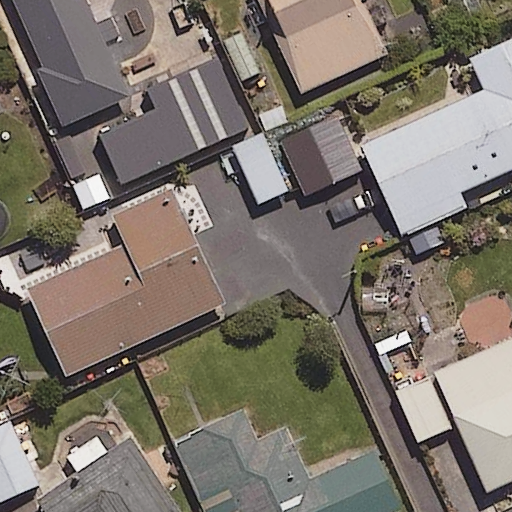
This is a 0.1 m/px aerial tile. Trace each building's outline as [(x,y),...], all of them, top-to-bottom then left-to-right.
[(4,0),(61,123),(127,92),(85,0),(4,0)] [(387,51),(365,0),(263,0),(301,87),(387,51)] [(483,85),(349,145),(356,160),(368,155),(413,257),(447,242),(435,217),(466,203),(459,188),(511,164),(511,34),(469,54),(483,85)] [(254,121),(223,50),(129,92),(139,113),(97,132),(119,181),(254,121)] [(259,130),(232,144),(261,201),(288,187),(259,130)] [(88,171),(70,131),(53,139),(84,211),(109,200),(95,168),(88,171)] [(222,300),(171,187),(114,213),(126,239),(27,285),(66,371),(222,300)] [(511,331),(510,333),(501,312),(479,322),(489,346),(396,386),(418,438),(458,421),(486,486),(511,474),(511,331)] [(255,437),(242,409),(174,439),(206,511),(385,511),(402,505),(375,446),(308,477),(284,424),(255,437)] [(0,497),(37,482),(10,420),(0,423),(0,497)] [(179,511),(131,438),(39,498),(48,511),(179,511)]
